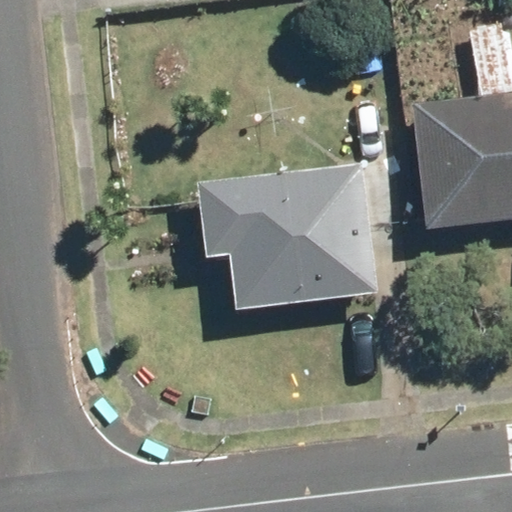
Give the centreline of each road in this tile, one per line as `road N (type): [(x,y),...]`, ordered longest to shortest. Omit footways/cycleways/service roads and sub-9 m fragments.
road 1 (residential): [(0,74),(47,511)]
road 2 (residential): [(197,511),(511,474)]
